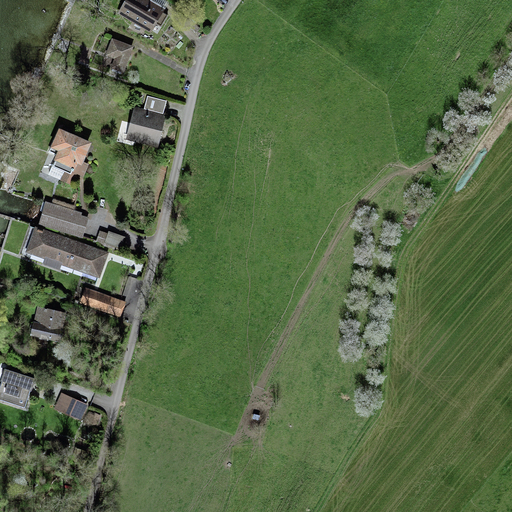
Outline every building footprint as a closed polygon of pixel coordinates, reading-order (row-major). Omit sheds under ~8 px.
[(150,29),(161,11),(142,0),(127,0),(121,12),(127,16),(150,29)] [(121,74),(122,71),(123,71),(131,47),(113,40),(107,55),(116,58),(112,70),(121,74)] [(147,97),(144,109),(163,113),(166,101),(147,97)] [(137,112),(130,136),(155,143),(161,118),(137,112)] [(65,182),(71,185),(88,144),(58,131),(50,151),(59,155),(54,166),(69,173),(65,182)] [(80,216),(81,214),(45,203),(39,223),(80,236),(86,218),(80,216)] [(90,271),(99,274),(104,261),(103,258),(89,253),(90,251),(68,243),(69,240),(37,229),(36,231),(39,232),(33,249),(47,254),(44,263),(59,268),(60,263),(89,273),(90,271)] [(96,241),(103,245),(119,250),(124,237),(109,232),(108,234),(100,231),(96,241)] [(81,302),(120,316),(125,302),(86,289),(81,302)] [(62,329),(61,329),(64,313),(43,308),(39,324),(33,323),(31,334),(40,336),(40,338),(48,340),(48,338),(59,341),(62,329)] [(25,408),(34,379),(5,370),(0,386),(0,390),(5,392),(2,400),(25,408)] [(69,398),(63,412),(80,419),(86,406),(69,398)]
